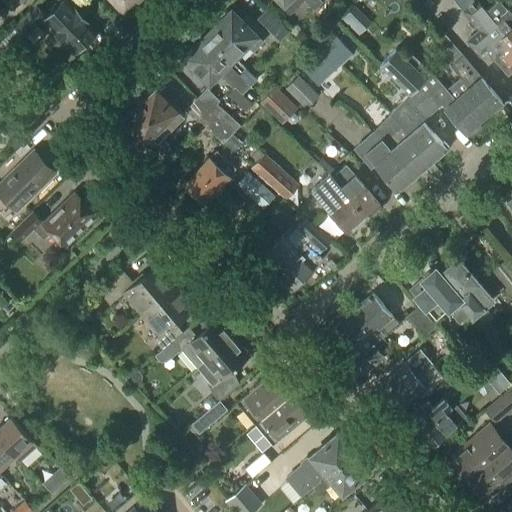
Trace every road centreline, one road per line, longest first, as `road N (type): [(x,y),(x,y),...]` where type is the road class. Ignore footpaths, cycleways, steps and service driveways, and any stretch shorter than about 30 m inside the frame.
road 1 (residential): [(291,331),(62,120)]
road 2 (residential): [(291,331),(511,140)]
road 3 (residential): [(444,511),(291,331)]
road 4 (residential): [(62,120),(183,0)]
